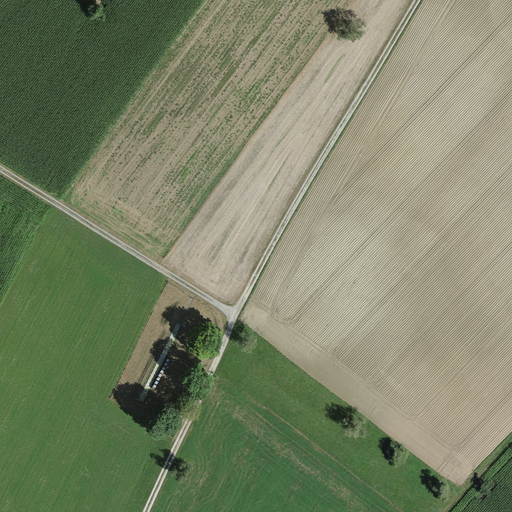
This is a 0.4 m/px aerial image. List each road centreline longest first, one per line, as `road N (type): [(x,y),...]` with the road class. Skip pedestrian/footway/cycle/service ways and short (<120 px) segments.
road 1 (track): [(233,315),(326,143),(418,0)]
road 2 (track): [(233,315),(0,170)]
road 3 (track): [(145,511),(233,315)]
